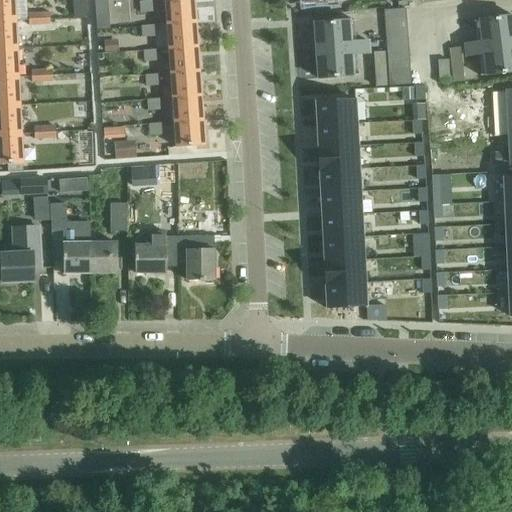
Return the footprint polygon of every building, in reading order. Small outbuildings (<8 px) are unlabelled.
[(0,0),(0,22),(16,22),(15,0),(0,0)] [(85,0),(76,0),(77,10),(77,19),(87,19),(85,0)] [(167,0),(169,25),(197,23),(195,0),(167,0)] [(153,12),(153,1),(140,2),(140,13),(153,12)] [(385,11),(386,22),(407,21),(406,10),(385,11)] [(29,26),(50,25),(50,13),(28,14),(29,26)] [(109,17),(96,17),(97,30),(110,29),(109,17)] [(466,45),(467,51),(511,45),(511,17),(480,22),(483,42),(466,45)] [(386,22),(387,33),(408,31),(407,21),(386,22)] [(0,51),(18,50),(16,22),(0,22),(0,51)] [(315,25),(317,52),(371,48),(370,42),(352,43),(351,22),(315,25)] [(169,25),(171,49),(198,47),(197,23),(169,25)] [(155,37),(154,25),(141,26),(142,39),(155,37)] [(387,33),(388,43),(408,42),(408,31),(387,33)] [(117,41),(104,42),(104,54),(118,53),(117,41)] [(388,43),(388,54),(409,52),(408,42),(388,43)] [(488,76),(511,72),(511,45),(467,51),(468,57),(485,55),(488,76)] [(171,49),(172,73),(200,71),(198,47),(171,49)] [(354,56),(371,55),(371,48),(317,52),(319,79),(355,77),(354,56)] [(455,83),(466,81),(461,48),(450,50),(455,83)] [(0,79),(19,79),(18,50),(0,51),(0,79)] [(156,61),(155,50),(137,51),(137,58),(145,58),(145,62),(156,61)] [(388,54),(389,65),(410,63),(409,52),(388,54)] [(386,53),(374,54),(376,88),(388,87),(386,53)] [(440,82),(451,82),(449,60),(438,61),(440,82)] [(389,65),(390,75),(411,74),(410,63),(389,65)] [(53,70),(31,71),(31,84),(53,83),(53,70)] [(172,73),(174,98),(202,96),(200,71),(172,73)] [(158,86),(158,74),(144,75),(145,87),(158,86)] [(391,86),(411,85),(411,74),(390,75),(391,86)] [(0,108),(20,107),(19,79),(0,79),(0,108)] [(424,87),(416,87),(416,88),(416,100),(416,101),(424,101),(424,87)] [(416,88),(403,88),(404,100),(416,100),(416,88)] [(508,103),(509,128),(511,127),(511,91),(508,92),(508,93),(493,94),(493,103),(508,103)] [(174,98),(176,122),(203,120),(202,96),(174,98)] [(160,99),(146,100),(147,111),(161,110),(160,99)] [(356,100),(316,103),(317,126),(357,124),(356,100)] [(0,136),(22,135),(20,107),(0,108),(0,136)] [(178,148),(205,146),(203,120),(176,122),(178,148)] [(421,121),(413,122),(413,135),(421,135),(421,121)] [(150,136),(162,135),(161,124),(148,125),(148,131),(150,136)] [(357,124),(317,126),(318,149),(358,147),(357,124)] [(35,140),(56,139),(55,126),(34,128),(35,140)] [(125,127),(104,128),(104,139),(125,138),(125,127)] [(511,127),(509,128),(511,153),(496,154),(497,166),(511,165),(511,166),(511,127)] [(0,165),(23,164),(22,135),(0,136),(0,165)] [(135,143),(114,144),(115,161),(136,160),(135,143)] [(423,144),(415,144),(415,157),(423,157),(423,144)] [(358,147),(318,149),(320,172),(360,170),(358,147)] [(444,163),(435,163),(435,173),(445,172),(444,163)] [(425,166),(417,166),(417,180),(425,180),(425,166)] [(360,170),(320,172),(321,195),(361,192),(360,170)] [(176,171),(159,172),(159,186),(177,186),(176,171)] [(440,176),(432,176),(433,190),(441,190),(440,176)] [(48,195),(47,178),(19,179),(20,197),(48,195)] [(511,178),(503,179),(505,204),(511,203),(511,178)] [(426,189),(418,189),(419,203),(427,203),(426,189)] [(361,192),(321,195),(322,218),(362,215),(361,192)] [(63,231),(67,231),(67,223),(66,204),(50,205),(51,232),(63,231)] [(127,232),(126,204),(110,205),(110,233),(127,232)] [(441,206),(433,206),(434,219),(442,219),(441,206)] [(428,212),(420,212),(420,226),(428,225),(428,212)] [(362,215),(322,218),(323,241),(363,238),(362,215)] [(67,231),(63,231),(64,245),(64,273),(90,273),(91,244),(90,222),(76,223),(67,223),(67,231)] [(179,263),(179,256),(179,237),(179,226),(166,226),(166,237),(165,237),(165,245),(136,245),(136,273),(166,273),(166,263),(179,263)] [(34,267),(42,267),(40,228),(14,229),(16,254),(2,255),(4,283),(35,281),(34,267)] [(442,228),(434,229),(435,242),(443,242),(442,228)] [(429,235),(421,235),(421,248),(429,248),(429,235)] [(215,237),(179,237),(179,256),(188,256),(188,282),(215,281),(215,237)] [(363,238),(323,241),(324,264),(364,261),(363,238)] [(91,244),(90,273),(90,274),(117,274),(116,244),(91,244)] [(443,251),(435,251),(436,265),(444,265),(443,251)] [(430,257),(422,258),(422,271),(430,271),(430,257)] [(364,261),(324,264),(326,286),(366,284),(364,261)] [(445,274),(437,274),(437,288),(445,287),(445,274)] [(430,280),(422,281),(423,294),(431,294),(430,280)] [(366,284),(326,286),(327,310),(367,307),(366,284)] [(446,296),(438,297),(438,310),(446,310),(446,296)]
